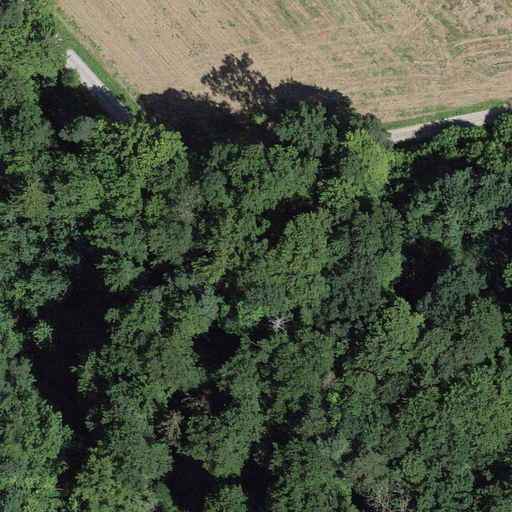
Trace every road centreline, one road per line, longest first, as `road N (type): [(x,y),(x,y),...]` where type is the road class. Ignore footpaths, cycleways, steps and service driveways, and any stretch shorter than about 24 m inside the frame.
road 1 (track): [(205,185),(411,511)]
road 2 (track): [(511,110),(273,156),(205,185)]
road 3 (track): [(28,0),(205,185)]
